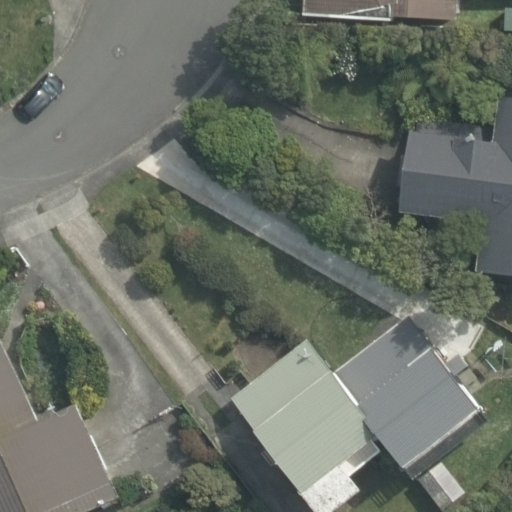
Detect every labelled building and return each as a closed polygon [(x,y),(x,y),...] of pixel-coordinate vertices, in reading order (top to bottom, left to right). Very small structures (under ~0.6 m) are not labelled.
[(303,0),(303,10),(459,13),(459,0),(303,0)] [(511,278),(511,85),(503,85),(500,138),(403,132),(397,222),(479,228),(476,277),(511,278)] [(474,402),(407,314),(335,370),(402,458),(474,402)] [(30,416),(0,338),(0,511),(81,511),(114,500),(74,399),(30,416)] [(353,468),(384,447),(312,339),(230,394),(308,511),(331,511),(367,488),(353,468)]
